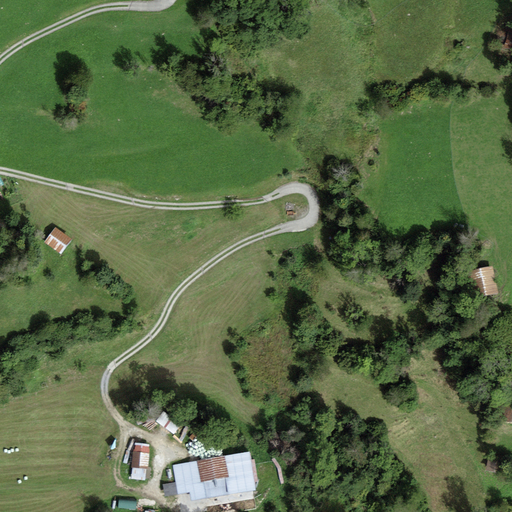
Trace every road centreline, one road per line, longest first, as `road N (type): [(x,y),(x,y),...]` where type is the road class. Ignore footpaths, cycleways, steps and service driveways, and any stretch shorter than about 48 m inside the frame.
road 1 (track): [(153,440),(112,410),(105,375),(153,333),(194,276),(247,241),(310,221),(311,194),(297,187),(256,201),(166,206),(0,170)]
road 2 (track): [(0,63),(42,32),(89,12),(169,0)]
